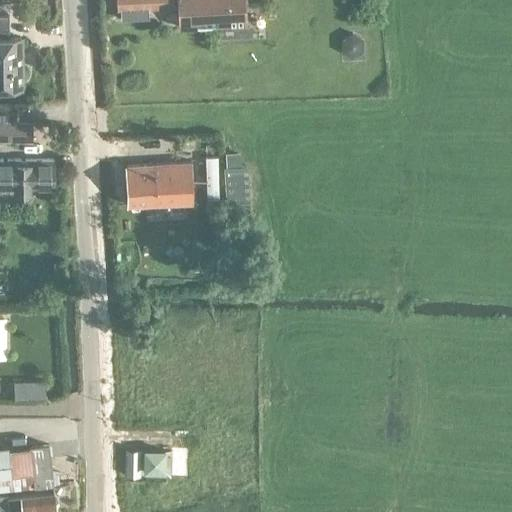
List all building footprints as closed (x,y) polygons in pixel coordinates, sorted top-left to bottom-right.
[(177,6),(177,0),(116,0),(117,9),(121,9),(121,19),(149,17),(149,8),(177,6)] [(177,0),(177,6),(178,12),(178,26),(247,22),(246,0),(177,0)] [(0,86),(22,86),(20,36),(10,36),(9,14),(0,14),(0,86)] [(352,31),(341,38),(341,51),(353,57),(364,50),(363,37),(352,31)] [(0,122),(17,122),(17,107),(0,106),(0,122)] [(17,122),(0,122),(0,140),(32,141),(33,123),(17,122)] [(227,185),(244,185),(243,149),(226,150),(227,185)] [(0,158),(0,187),(54,187),(54,159),(0,158)] [(190,161),(127,164),(128,204),(192,201),(190,161)] [(210,193),(224,192),(223,173),(209,173),(210,193)] [(43,380),(21,381),(22,397),(44,396),(43,380)] [(0,490),(35,487),(35,485),(54,483),(49,443),(30,445),(30,447),(9,449),(9,445),(0,446),(0,490)] [(140,449),(126,448),(125,474),(140,474),(140,449)] [(170,450),(140,449),(140,474),(170,475),(170,450)] [(0,509),(7,509),(6,511),(56,511),(54,492),(8,496),(8,492),(0,493),(0,509)]
